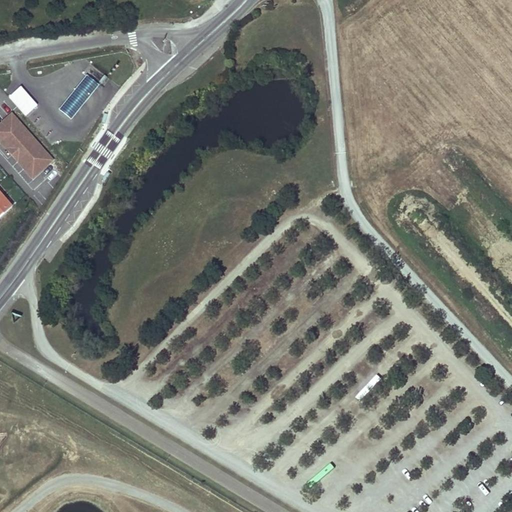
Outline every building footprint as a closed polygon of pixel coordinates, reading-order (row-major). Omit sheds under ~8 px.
[(73,120),(100,86),(87,76),(59,109),(73,120)] [(37,105),(21,87),(10,97),(25,115),(37,105)] [(52,161),(12,115),(0,125),(0,141),(32,178),(52,161)] [(0,217),(12,208),(0,193),(0,217)] [(269,411),(290,389),(285,385),(264,406),(269,411)] [(0,421),(0,431),(6,433),(10,424),(0,421)]
